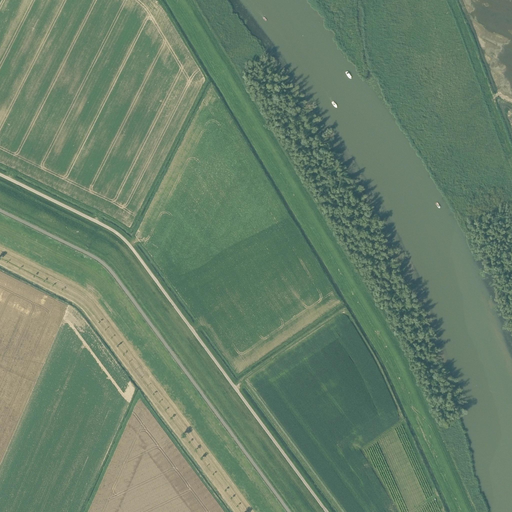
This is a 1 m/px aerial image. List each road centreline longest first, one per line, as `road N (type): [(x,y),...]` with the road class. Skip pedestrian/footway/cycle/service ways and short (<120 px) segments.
road 1 (unclassified): [(326,511),(129,244),(0,174)]
road 2 (track): [(453,0),(511,153)]
